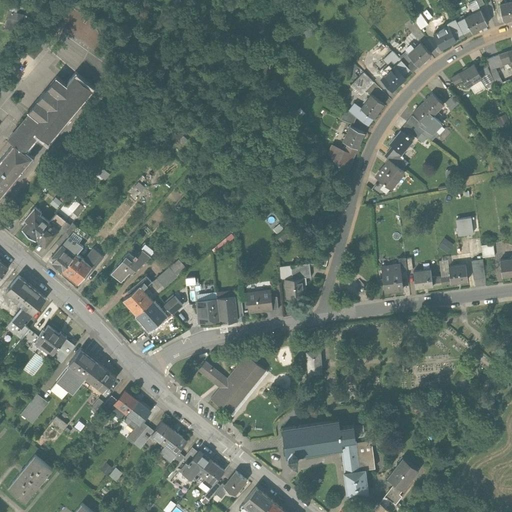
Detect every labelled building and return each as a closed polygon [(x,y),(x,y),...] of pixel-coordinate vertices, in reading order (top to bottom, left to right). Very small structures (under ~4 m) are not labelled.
[(511,2),(499,5),(503,20),(511,18),(511,2)] [(488,24),(481,10),(465,18),(469,26),(472,32),(488,24)] [(418,17),(421,26),(427,23),(424,14),(418,17)] [(458,30),(463,26),(459,21),(454,25),(458,30)] [(450,26),(434,34),(441,48),(457,40),(454,34),(450,26)] [(472,32),(469,26),(461,30),(464,36),(472,32)] [(312,27),(303,31),(306,38),(315,34),(312,27)] [(457,40),(464,36),(461,30),(454,34),(457,40)] [(0,56),(16,42),(8,34),(0,41),(0,56)] [(431,54),(421,43),(408,55),(413,61),(418,66),(431,54)] [(511,50),(500,55),(502,62),(504,62),(505,66),(506,68),(511,65),(511,50)] [(502,62),(500,55),(488,59),(492,71),(505,66),(504,62),(502,62)] [(412,72),(418,66),(413,61),(407,67),(412,72)] [(475,64),(452,78),(456,84),(464,79),(468,87),(482,79),(483,78),(479,71),(475,64)] [(495,82),(487,65),(479,71),(483,78),(482,79),(487,87),(495,82)] [(400,73),(395,67),(382,79),(392,90),(405,78),(400,73)] [(412,72),(407,67),(400,73),(405,78),(412,72)] [(15,147),(0,164),(0,195),(30,159),(22,153),(38,134),(48,142),(92,89),(76,75),(68,85),(57,76),(28,111),(29,112),(30,112),(31,113),(8,140),(15,147)] [(444,104),(433,93),(421,106),(432,116),(432,115),(435,113),(444,104)] [(368,114),(374,118),(384,104),(371,95),(361,109),(368,114)] [(459,104),(452,97),(444,104),(451,112),(459,104)] [(432,116),(421,106),(414,113),(422,122),(420,124),(419,125),(423,129),(425,130),(432,135),(435,133),(442,125),(435,118),(432,115),(432,116)] [(368,126),(374,118),(368,114),(362,122),(368,126)] [(510,124),(506,115),(496,119),(500,129),(510,124)] [(421,134),(425,130),(423,129),(419,125),(420,124),(411,116),(401,130),(416,140),(421,134)] [(352,160),(364,133),(350,126),(343,143),(349,145),(345,153),(335,148),(331,150),(329,156),(347,178),(352,160)] [(438,135),(435,133),(432,135),(425,130),(421,134),(416,140),(423,144),(427,138),(432,142),(438,135)] [(393,146),(402,154),(413,141),(400,131),(390,144),(393,146)] [(402,154),(393,146),(384,156),(389,160),(402,171),(403,169),(408,163),(400,157),(402,154)] [(391,190),(404,172),(402,171),(389,160),(375,178),(381,183),(391,190)] [(458,182),(456,170),(445,172),(447,184),(458,182)] [(387,194),(391,190),(381,183),(378,187),(376,185),(372,191),(379,197),(386,195),(387,194)] [(73,214),(77,218),(84,209),(80,205),(73,214)] [(40,213),(34,208),(24,220),(27,222),(22,228),(36,239),(37,238),(49,223),(39,214),(40,213)] [(57,214),(49,223),(37,238),(46,246),(58,232),(66,222),(57,214)] [(471,218),(456,220),(458,230),(459,236),(473,234),(471,218)] [(66,222),(58,232),(62,236),(70,226),(66,222)] [(73,248),(72,252),(70,255),(73,258),(76,254),(83,246),(78,242),(73,248)] [(156,251),(145,242),(135,255),(130,251),(112,273),(122,281),(131,271),(132,272),(156,251)] [(52,257),(55,259),(53,262),(63,270),(73,258),(70,255),(66,252),(68,250),(63,245),(52,257)] [(481,246),(482,258),(494,256),(493,245),(481,246)] [(92,267),(84,277),(85,278),(103,257),(93,249),(84,260),(92,267)] [(76,254),(73,258),(63,270),(79,283),(84,277),(92,267),(84,260),(76,254)] [(399,264),(400,264),(401,271),(407,271),(406,260),(405,257),(398,258),(399,264)] [(511,259),(499,261),(500,267),(501,276),(502,276),(511,274),(511,259)] [(485,279),(483,260),(472,262),(474,280),(485,279)] [(0,279),(9,269),(0,261),(0,279)] [(144,289),(153,300),(185,272),(176,262),(152,282),(144,289)] [(292,264),(292,278),(303,277),(303,278),(311,277),(310,263),(292,264)] [(396,291),(403,290),(401,271),(400,264),(399,264),(381,267),(385,292),(391,292),(396,291)] [(449,268),(450,276),(451,283),(456,282),(468,281),(466,265),(449,268)] [(428,286),(433,285),(432,278),(431,270),(413,272),(415,288),(423,287),(428,286)] [(152,282),(147,276),(128,291),(130,294),(125,298),(137,313),(153,300),(144,289),(152,282)] [(451,283),(450,276),(440,277),(441,284),(451,283)] [(46,299),(19,277),(6,292),(25,307),(13,322),(22,329),(25,326),(46,299)] [(305,290),(303,278),(303,277),(292,278),(286,279),(288,297),(304,295),(303,291),(305,290)] [(441,284),(440,277),(432,278),(433,285),(441,284)] [(247,292),(249,311),(258,310),(258,308),(272,306),(271,296),(270,289),(247,292)] [(217,297),(217,298),(220,319),(228,318),(228,321),(238,320),(237,317),(235,299),(235,295),(217,297)] [(165,305),(168,308),(172,314),(183,305),(176,297),(165,305)] [(199,321),(220,319),(217,298),(197,300),(199,321)] [(241,298),(235,299),(237,317),(243,316),(241,298)] [(163,312),(153,300),(137,313),(150,329),(156,324),(158,326),(172,314),(168,308),(163,312)] [(20,343),(30,330),(25,326),(22,329),(13,322),(7,330),(16,337),(15,339),(20,343)] [(58,335),(47,326),(39,337),(33,343),(35,345),(41,349),(42,348),(61,364),(75,347),(65,340),(66,338),(60,333),(58,335)] [(33,343),(39,337),(30,330),(20,343),(30,351),(35,345),(33,343)] [(99,363),(81,349),(67,366),(68,367),(56,382),(68,392),(73,395),(87,377),(99,363)] [(323,373),(321,350),(306,351),(308,374),(323,373)] [(247,353),(227,377),(224,375),(206,359),(198,368),(216,383),(217,384),(220,386),(211,398),(230,413),(266,369),(247,353)] [(45,363),(35,355),(22,370),(32,379),(45,363)] [(99,362),(99,363),(87,377),(105,392),(116,377),(102,366),(103,365),(99,362)] [(68,392),(56,382),(51,389),(62,398),(68,392)] [(138,399),(125,389),(117,399),(108,410),(119,418),(125,411),(127,412),(138,399)] [(36,412),(45,401),(37,394),(20,414),(31,424),(39,414),(36,412)] [(103,405),(108,410),(117,399),(112,394),(105,403),(103,405)] [(103,405),(105,403),(99,398),(93,406),(98,410),(103,405)] [(150,409),(138,399),(127,412),(129,414),(124,420),(127,423),(126,424),(133,429),(141,419),(150,409)] [(69,424),(58,416),(54,422),(65,430),(69,424)] [(138,438),(148,425),(141,419),(133,429),(126,438),(133,443),(138,438)] [(342,449),(341,444),(355,442),(355,440),(356,440),(354,425),(339,427),(338,420),(300,425),(300,424),(292,425),(292,426),(282,427),(286,456),(289,456),(289,463),(298,462),(297,454),(304,453),(342,449)] [(78,421),(69,434),(75,438),(85,425),(78,421)] [(174,430),(162,421),(155,430),(152,433),(164,443),(174,430)] [(144,443),(152,433),(155,430),(148,425),(138,438),(144,443)] [(187,440),(174,430),(164,443),(177,453),(179,451),(187,440)] [(371,440),(355,442),(359,470),(365,469),(365,470),(375,468),(371,440)] [(359,470),(355,442),(341,444),(342,449),(342,453),(345,472),(359,470)] [(405,443),(398,451),(412,461),(418,453),(405,443)] [(187,460),(189,462),(190,460),(190,461),(198,451),(192,446),(184,456),(183,458),(186,460),(187,460)] [(201,473),(212,460),(212,459),(199,449),(198,451),(190,461),(190,460),(189,462),(187,460),(186,460),(181,467),(191,476),(196,469),(201,473)] [(179,451),(177,453),(172,460),(177,464),(183,458),(184,456),(179,451)] [(35,454),(9,487),(26,501),(52,468),(35,454)] [(380,502),(388,508),(393,502),(395,503),(401,495),(399,493),(418,468),(403,456),(388,476),(395,482),(385,494),(380,502)] [(216,480),(224,470),(212,460),(201,473),(206,477),(203,481),(210,487),(216,480)] [(118,479),(123,471),(108,461),(103,469),(118,479)] [(186,483),(191,476),(181,467),(175,474),(186,483)] [(344,472),(347,496),(368,493),(365,470),(365,469),(359,470),(345,472),(344,472)] [(247,478),(236,470),(224,484),(227,487),(235,493),(238,489),(240,491),(243,487),(241,486),(247,478)] [(216,480),(210,487),(208,489),(214,494),(215,492),(215,491),(220,484),(216,480)] [(220,484),(215,491),(215,492),(221,496),(226,490),(225,490),(227,487),(224,484),(222,482),(220,484)] [(239,506),(246,511),(263,511),(273,499),(256,486),(239,506)] [(171,511),(177,501),(171,498),(166,508),(171,511)] [(277,511),(282,507),(273,499),(263,511),(277,511)] [(388,508),(380,502),(371,511),(390,511),(392,511),(388,508)] [(92,511),(82,503),(74,511),(92,511)]
